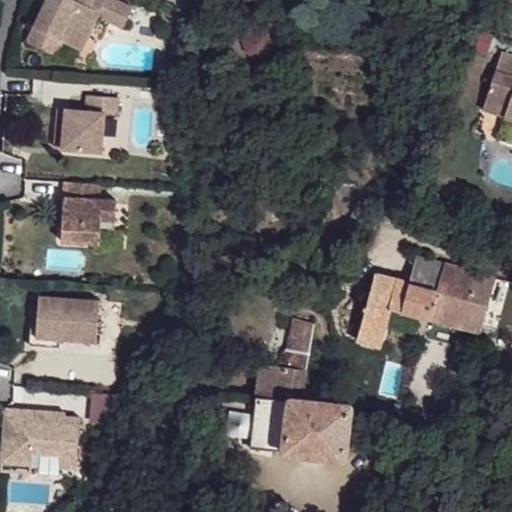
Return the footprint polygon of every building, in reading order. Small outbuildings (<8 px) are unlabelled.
[(132,10),(113,0),(52,0),(56,3),(48,18),(43,15),(35,31),(57,44),(76,54),(96,17),(121,30),(132,10)] [(56,3),(52,0),(43,15),(48,18),(56,3)] [(57,44),(35,31),(30,39),(42,46),(39,51),(49,58),(57,44)] [(42,46),(30,39),(27,45),(39,51),(42,46)] [(511,59),(500,56),(486,99),(507,106),(503,120),(511,123),(511,59)] [(86,111),(64,109),(60,150),(97,152),(100,112),(113,113),(114,98),(86,97),(86,111)] [(507,106),(486,99),(481,113),(503,120),(507,106)] [(60,150),(64,109),(55,108),(51,149),(60,150)] [(97,184),(61,182),(60,207),(66,207),(65,223),(59,223),(58,248),(79,249),(95,250),(96,233),(112,234),(113,202),(96,200),(97,184)] [(437,291),(444,264),(417,256),(409,282),(437,291)] [(477,332),(493,278),(444,264),(437,291),(430,319),(477,332)] [(360,340),(386,347),(393,325),(391,324),(396,307),(404,281),(374,273),(357,339),(360,340)] [(430,319),(437,291),(409,282),(404,281),(396,307),(430,319)] [(98,300),(39,297),(38,316),(32,315),(31,347),(58,349),(58,340),(96,343),(98,300)] [(256,397),(256,398),(289,401),(289,399),(302,401),(303,391),(308,361),(315,324),(294,319),(287,351),(281,356),(278,367),(259,365),(256,397)] [(116,421),(114,393),(89,394),(91,422),(116,421)] [(256,398),(251,449),(282,452),(289,401),(256,398)] [(282,452),(282,453),(344,461),(351,406),(302,401),(289,399),(289,401),(282,452)] [(65,411),(5,408),(4,432),(8,433),(8,440),(3,440),(2,461),(32,464),(33,450),(61,453),(60,465),(77,467),(81,416),(66,415),(65,411)] [(32,464),(2,461),(1,471),(32,473),(32,464)]
